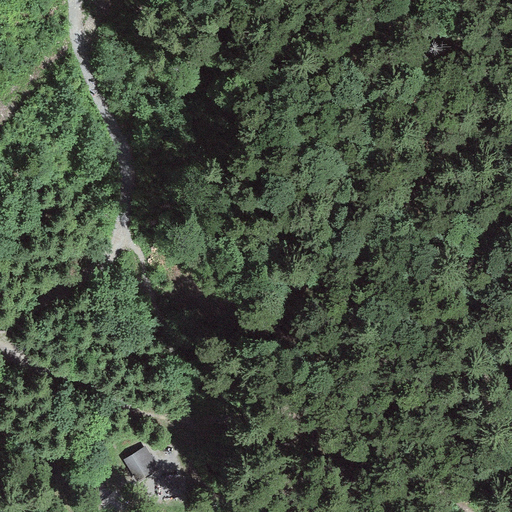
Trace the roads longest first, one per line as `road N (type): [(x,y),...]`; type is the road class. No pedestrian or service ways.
road 1 (track): [(196,425),(200,393),(135,243),(120,136),(69,0)]
road 2 (track): [(196,425),(0,351)]
